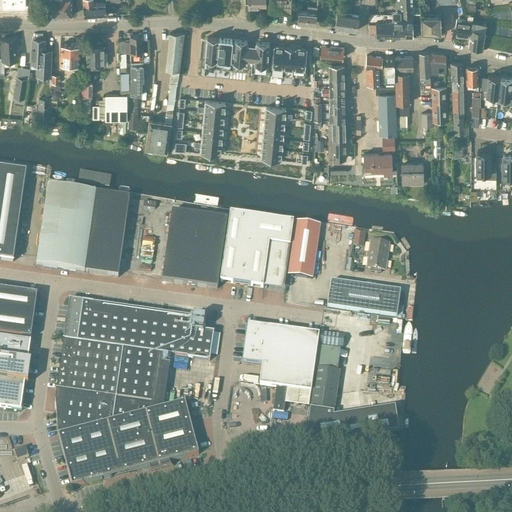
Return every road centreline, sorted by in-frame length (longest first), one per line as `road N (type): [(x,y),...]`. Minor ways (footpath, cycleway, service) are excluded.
road 1 (tertiary): [(511,62),(426,44),(238,25),(0,25)]
road 2 (tertiary): [(185,511),(305,493),(511,481)]
road 3 (unclassified): [(61,511),(221,468),(218,417),(232,307)]
road 4 (unclassified): [(54,283),(232,307)]
road 5 (unclassified): [(38,432),(54,283)]
